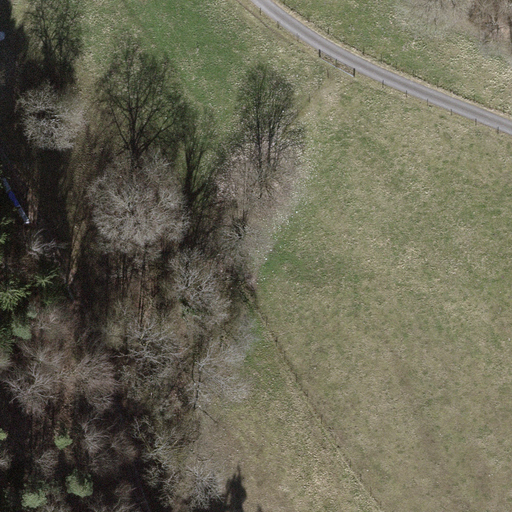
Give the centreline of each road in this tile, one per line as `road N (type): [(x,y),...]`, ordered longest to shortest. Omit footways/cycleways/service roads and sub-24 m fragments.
road 1 (track): [(142,511),(85,317),(0,153)]
road 2 (track): [(511,127),(327,47),(262,0)]
